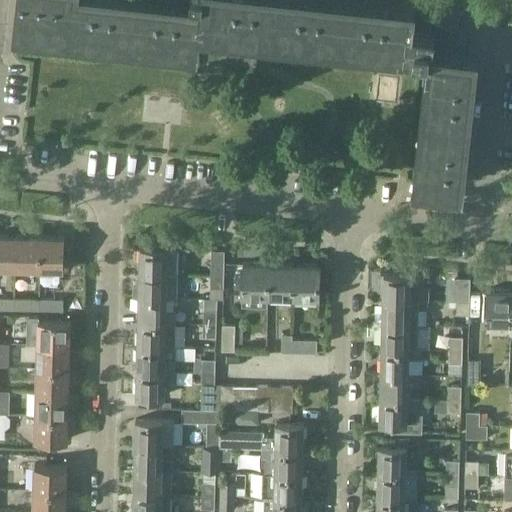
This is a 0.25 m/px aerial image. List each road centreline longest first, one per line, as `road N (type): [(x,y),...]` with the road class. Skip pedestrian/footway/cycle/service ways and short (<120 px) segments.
road 1 (residential): [(100,511),(108,186)]
road 2 (residential): [(344,511),(353,211)]
road 3 (residential): [(353,211),(108,186)]
road 4 (residential): [(478,224),(499,43),(511,45)]
road 5 (residential): [(478,224),(353,211)]
